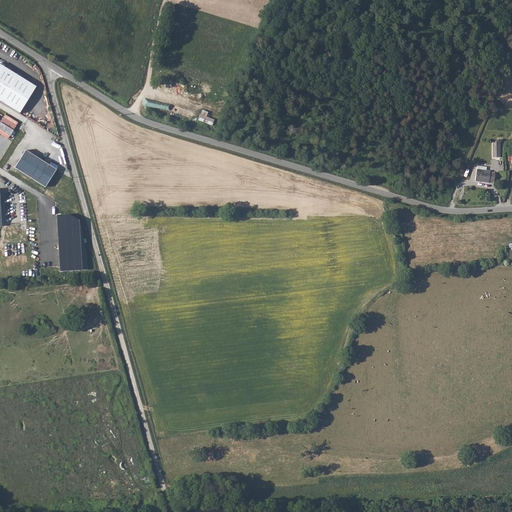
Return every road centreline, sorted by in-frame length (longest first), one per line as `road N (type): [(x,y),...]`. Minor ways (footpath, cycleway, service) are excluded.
road 1 (unclassified): [(50,65),(156,125),(446,210),(511,208)]
road 2 (unclassified): [(50,65),(172,511)]
